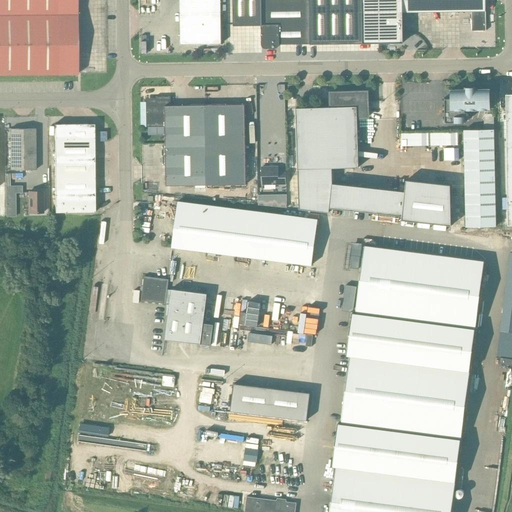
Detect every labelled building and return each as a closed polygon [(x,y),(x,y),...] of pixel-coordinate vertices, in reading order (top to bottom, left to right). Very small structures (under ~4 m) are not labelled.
[(0,0),(0,75),(77,74),(78,74),(77,0),(0,0)] [(220,0),(179,0),(180,44),(221,44),(220,0)] [(233,0),(234,25),(261,25),(262,45),(262,47),(264,48),(266,49),(276,48),(278,48),(279,46),(279,44),(310,44),(310,34),(309,0),(233,0)] [(309,0),(310,34),(310,44),(363,43),(403,43),(403,12),(457,12),(469,11),(471,11),(472,31),(486,31),(485,0),(309,0)] [(80,55),(80,71),(104,71),(104,55),(80,55)] [(445,98),(445,123),(465,122),(465,110),(490,109),(489,90),(490,90),(490,89),(477,90),(477,87),(466,87),(466,90),(451,90),(451,91),(452,98),(445,98)] [(331,107),(296,108),(299,209),(329,213),(329,208),(402,216),(402,220),(451,226),(450,185),(406,180),(405,192),(332,184),(332,168),(359,168),(357,118),(368,117),(368,106),(367,92),(330,93),(331,107)] [(171,106),(170,97),(155,97),(155,100),(148,102),(146,102),(147,127),(165,127),(166,186),(206,185),(205,105),(171,106)] [(205,105),(206,185),(246,185),(245,105),(205,105)] [(484,130),(463,130),(465,227),(496,227),(493,114),(483,114),(484,130)] [(74,142),(74,124),(54,124),(54,142),(74,142)] [(74,142),(94,142),(94,124),(74,124),(74,142)] [(10,129),(11,170),(36,170),(36,129),(10,129)] [(74,142),(54,142),(55,160),(94,159),(94,142),(74,142)] [(95,177),(94,159),(55,160),(55,177),(95,177)] [(278,167),(261,168),(262,184),(286,184),(286,171),(278,171),(278,167)] [(95,177),(55,177),(55,195),(95,195),(95,177)] [(22,186),(5,186),(6,217),(16,217),(16,193),(22,193),(22,186)] [(42,192),(29,193),(29,212),(42,212),(42,192)] [(95,195),(55,195),(55,213),(95,212),(95,195)] [(272,195),(258,195),(258,205),(287,208),(287,195),(272,195)] [(318,220),(178,202),(173,242),(312,260),(318,220)] [(475,328),(484,262),(364,246),(355,313),(475,328)] [(168,280),(154,278),(144,276),(141,301),(165,304),(166,302),(169,302),(165,340),(210,345),(213,325),(203,323),(207,294),(171,289),(171,290),(167,290),(168,280)] [(352,312),(347,356),(350,356),(470,372),(475,328),(355,313),(352,312)] [(350,356),(341,423),(461,439),(470,372),(350,356)] [(106,367),(88,492),(208,508),(224,382),(106,367)] [(234,384),(231,411),(307,421),(310,393),(234,384)] [(338,423),(332,467),(336,467),(455,483),(461,439),(341,423),(338,423)] [(336,467),(329,511),(451,511),(455,483),(336,467)] [(244,511),(294,511),(296,503),(286,502),(286,499),(277,498),(276,500),(246,497),(244,511)]
